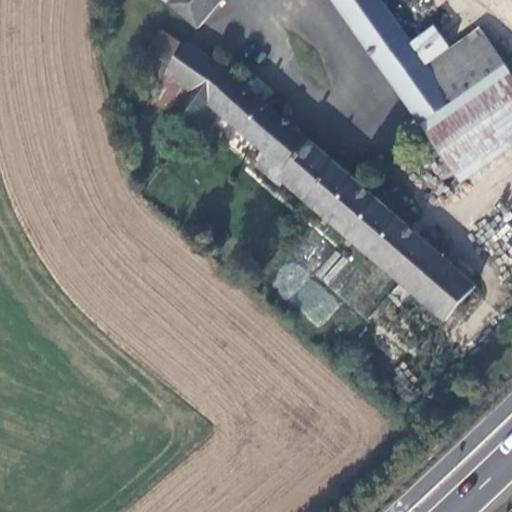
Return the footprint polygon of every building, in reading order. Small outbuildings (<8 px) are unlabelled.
[(157,0),(171,10),(178,0),(157,0)] [(178,0),(171,10),(198,31),(222,0),(178,0)] [(324,0),(377,79),(413,55),(373,0),(324,0)] [(450,108),(499,72),(468,27),(418,62),(450,108)] [(452,318),(482,285),(194,42),(174,66),(196,86),(181,106),(202,125),(220,103),(275,149),(263,163),(287,184),(289,181),(452,318)] [(416,131),(450,108),(418,62),(413,55),(377,79),(416,131)] [(416,131),(451,181),(511,138),(511,90),(499,72),(450,108),(416,131)] [(328,284),(347,260),(335,251),(316,274),(328,284)] [(293,299),(320,324),(338,304),(311,280),(293,299)]
